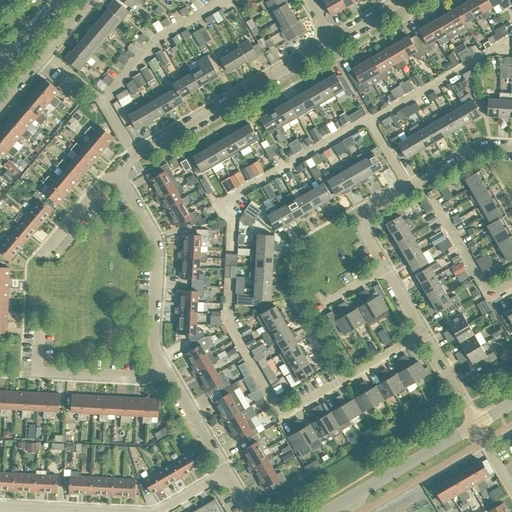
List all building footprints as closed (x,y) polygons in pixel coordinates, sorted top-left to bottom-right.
[(113,0),(106,9),(107,10),(108,10),(121,21),(129,12),(114,0),(113,0)] [(121,0),(132,9),(137,13),(140,9),(135,5),(139,0),(121,0)] [(269,0),(265,2),(271,12),(286,4),(287,4),(288,3),(286,0),(269,0)] [(346,7),(341,0),(321,0),(329,12),(331,16),(343,9),(344,12),(347,10),(346,7)] [(476,0),(470,0),(465,3),(474,18),(479,15),(482,21),(487,18),(476,0)] [(488,0),(476,0),(487,18),(491,16),(488,10),(493,7),(488,0)] [(488,0),(493,7),(498,4),(502,11),(511,5),(508,0),(488,0)] [(465,3),(456,8),(465,23),(468,29),(472,27),(469,21),(474,18),(465,3)] [(271,12),(277,22),(292,13),(287,4),(286,4),(271,12)] [(160,16),(164,11),(158,6),(154,11),(160,16)] [(456,8),(447,14),(459,35),(468,29),(465,23),(456,8)] [(108,10),(107,10),(101,18),(114,29),(121,21),(108,10)] [(277,22),(282,31),(297,22),(292,13),(277,22)] [(447,14),(437,19),(449,40),(459,35),(447,14)] [(101,18),(94,26),(107,37),(114,29),(101,18)] [(437,19),(428,25),(437,40),(440,45),(449,40),(437,19)] [(297,22),(282,31),(288,41),(305,32),(298,21),(297,22)] [(421,35),(416,37),(426,54),(435,48),(431,43),(437,40),(428,25),(418,30),(421,35)] [(94,26),(87,34),(100,46),(107,37),(94,26)] [(204,27),(199,30),(206,43),(211,40),(204,27)] [(190,36),(187,30),(181,33),(184,39),(190,36)] [(206,43),(199,30),(192,34),(200,47),(206,44),(206,43)] [(87,34),(80,43),(93,54),(100,46),(87,34)] [(144,41),(140,36),(139,37),(136,34),(133,39),(137,42),(137,40),(142,44),(144,41)] [(177,35),(172,38),(176,45),(181,42),(177,35)] [(397,38),(398,42),(407,57),(413,54),(416,60),(426,54),(416,37),(411,41),(408,36),(402,40),(401,38),(400,38),(400,37),(399,37),(398,38),(397,38)] [(265,41),(269,48),(274,45),(270,38),(265,41)] [(248,40),(238,46),(247,62),(246,62),(247,63),(258,57),(248,40)] [(398,42),(389,47),(401,68),(406,65),(403,60),(407,57),(398,42)] [(80,43),(73,50),(73,51),(86,62),(93,54),(80,43)] [(238,46),(229,52),(237,67),(246,62),(247,62),(238,46)] [(389,47),(380,53),(389,68),(394,65),(397,71),(400,75),(404,73),(401,68),(389,47)] [(73,51),(73,50),(72,49),(64,59),(79,71),(86,62),(73,51)] [(130,57),(126,53),(122,50),(119,53),(123,56),(128,60),(130,57)] [(155,54),(163,67),(169,63),(161,50),(155,54)] [(237,67),(229,52),(219,57),(228,73),(237,67)] [(380,53),(371,58),(383,79),(387,76),(384,71),(389,68),(380,53)] [(459,64),(453,53),(447,57),(453,67),(459,64)] [(207,56),(197,62),(209,82),(219,76),(207,56)] [(371,58),(361,63),(370,79),(375,76),(378,81),(383,79),(371,58)] [(199,66),(190,71),(200,87),(209,82),(197,62),(199,66)] [(370,79),(361,63),(352,69),(357,78),(352,81),(360,94),(365,91),(365,93),(370,90),(365,82),(370,79)] [(140,70),(147,83),(154,79),(146,66),(140,70)] [(190,71),(181,77),(190,93),(200,87),(190,71)] [(132,78),(138,88),(146,84),(140,73),(132,78)] [(335,74),(325,80),(335,96),(344,90),(348,96),(353,93),(342,75),(337,78),(335,74)] [(414,77),(419,85),(423,83),(421,80),(418,75),(414,77)] [(171,82),(174,86),(181,98),(190,93),(181,77),(171,82)] [(45,80),(38,88),(58,105),(61,102),(54,96),(59,91),(45,80)] [(125,85),(132,96),(140,92),(133,80),(125,85)] [(325,80),(316,85),(325,101),(335,96),(325,80)] [(399,86),(405,94),(414,89),(409,80),(403,83),(402,81),(398,84),(399,86)] [(452,87),(453,89),(459,100),(465,96),(457,83),(452,87)] [(316,85),(306,91),(319,112),(322,110),(319,105),(325,101),(316,85)] [(174,86),(165,92),(174,108),(184,102),(181,98),(174,86)] [(405,94),(399,86),(396,88),(401,97),(405,94)] [(38,88),(31,97),(45,108),(49,103),(55,109),(57,105),(58,105),(38,88)] [(124,98),(126,101),(131,98),(129,95),(126,90),(116,96),(119,101),(124,98)] [(306,91),(297,96),(307,112),(313,109),(316,114),(319,112),(306,91)] [(165,92),(155,97),(165,113),(174,108),(165,92)] [(498,117),(509,118),(510,94),(505,93),(505,100),(499,100),(498,117)] [(297,96),(288,102),(297,118),(307,112),(297,96)] [(31,97),(24,105),(44,121),(47,118),(41,113),(45,108),(31,97)] [(155,97),(146,102),(155,119),(165,113),(155,97)] [(487,117),(498,117),(499,100),(488,99),(487,117)] [(472,100),(463,106),(472,121),(481,115),(472,100)] [(146,102),(137,108),(146,124),(155,119),(146,102)] [(288,102),(279,107),(288,123),(297,118),(288,102)] [(24,105),(17,113),(31,125),(35,120),(41,125),(44,121),(24,105)] [(463,106),(453,111),(462,126),(472,121),(463,106)] [(279,107),(269,112),(282,134),(285,132),(282,127),(288,123),(279,107)] [(146,124),(137,108),(127,114),(136,130),(146,124)] [(77,121),(83,114),(78,110),(72,116),(77,121)] [(453,111),(444,116),(453,132),(462,126),(453,111)] [(282,134),(269,112),(259,118),(269,134),(276,130),(278,134),(276,135),(276,137),(280,144),(286,141),(282,134)] [(17,113),(10,121),(30,138),(33,134),(27,129),(31,125),(17,113)] [(339,116),(344,125),(350,121),(345,113),(339,116)] [(435,122),(444,137),(453,132),(444,116),(439,119),(436,114),(432,116),(435,122)] [(413,127),(425,148),(434,143),(425,127),(420,130),(414,120),(410,123),(413,127)] [(10,121),(3,130),(17,141),(21,136),(27,141),(30,138),(10,121)] [(435,122),(425,127),(434,143),(444,137),(435,122)] [(249,124),(240,130),(249,146),(259,140),(249,124)] [(90,127),(87,130),(107,147),(114,138),(101,127),(96,132),(90,127)] [(309,131),(315,142),(322,139),(315,127),(309,131)] [(412,135),(407,138),(416,153),(425,148),(413,127),(409,129),(412,135)] [(3,130),(0,133),(0,141),(16,154),(19,151),(13,146),(17,141),(3,130)] [(90,139),(86,144),(100,155),(107,147),(87,130),(84,134),(90,139)] [(240,130),(230,135),(240,151),(249,146),(240,130)] [(353,136),(357,143),(362,140),(358,133),(353,136)] [(230,135),(221,141),(231,157),(240,151),(230,135)] [(342,141),(346,147),(350,145),(351,147),(355,144),(350,135),(345,138),(346,139),(342,141)] [(416,153),(407,138),(401,141),(398,135),(390,140),(395,148),(398,146),(406,159),(416,153)] [(304,140),(307,146),(312,144),(308,137),(304,140)] [(16,154),(0,141),(0,155),(2,158),(7,153),(13,158),(16,154)] [(221,141),(212,146),(221,162),(231,157),(221,141)] [(292,144),(297,152),(303,149),(298,141),(292,144)] [(76,143),(73,147),(93,163),(100,155),(86,144),(82,148),(76,143)] [(274,143),(269,146),(275,156),(280,153),(274,143)] [(212,146),(202,151),(212,168),(221,162),(212,146)] [(275,156),(269,146),(264,149),(270,159),(275,156)] [(76,155),(72,160),(86,171),(93,163),(73,147),(70,150),(76,155)] [(389,168),(383,158),(377,147),(370,151),(372,154),(364,159),(373,174),(379,170),(380,173),(384,171),(389,168)] [(212,168),(202,151),(193,157),(194,159),(190,161),(198,174),(201,172),(202,173),(212,168)] [(338,157),(343,165),(344,165),(355,184),(360,181),(362,184),(365,182),(355,165),(350,167),(348,163),(343,154),(338,157)] [(360,162),(355,165),(365,182),(369,180),(367,177),(373,174),(364,159),(361,154),(357,157),(360,162)] [(62,160),(59,163),(79,180),(86,171),(72,160),(68,165),(62,160)] [(4,166),(16,176),(21,171),(8,161),(4,166)] [(249,166),(255,177),(263,172),(257,161),(249,166)] [(308,165),(305,161),(299,164),(300,165),(302,169),(308,165)] [(62,172),(58,177),(72,188),(79,180),(59,163),(57,166),(56,167),(62,172)] [(149,181),(154,190),(170,181),(168,176),(172,173),(170,169),(166,163),(155,170),(158,175),(149,181)] [(319,186),(314,189),(324,206),(328,204),(326,201),(332,198),(320,177),(322,176),(315,165),(309,169),(319,186)] [(341,173),(337,175),(347,193),(350,191),(349,188),(355,184),(344,165),(343,165),(339,168),(341,173)] [(254,177),(248,166),(242,170),(248,181),(254,177)] [(1,177),(10,185),(16,177),(7,170),(1,177)] [(464,179),(470,188),(485,179),(480,170),(464,179)] [(239,172),(230,177),(236,187),(245,182),(239,172)] [(347,193),(337,175),(332,178),(328,172),(323,174),(335,196),(341,192),(343,195),(347,193)] [(186,179),(187,181),(191,179),(193,183),(197,181),(193,175),(186,179)] [(48,176),(45,180),(65,196),(72,188),(58,177),(54,181),(48,176)] [(199,180),(208,195),(213,192),(204,177),(199,180)] [(236,187),(230,177),(220,183),(226,193),(236,187)] [(272,181),(279,192),(285,189),(278,178),(272,181)] [(469,196),(471,199),(490,188),(485,179),(470,188),(473,194),(469,196)] [(65,196),(45,180),(42,183),(49,188),(44,193),(49,197),(54,202),(58,205),(65,196)] [(155,198),(157,201),(181,187),(178,182),(173,185),(170,181),(154,190),(158,196),(155,198)] [(305,185),(301,187),(313,209),(319,205),(321,208),(324,206),(314,189),(309,191),(305,185)] [(162,203),(165,209),(181,199),(178,195),(184,192),(181,187),(157,201),(159,205),(162,203)] [(300,197),(295,199),(306,217),(309,215),(307,212),(313,209),(301,187),(296,190),(300,197)] [(477,200),(480,206),(495,197),(490,188),(471,199),(473,203),(477,200)] [(427,193),(429,198),(436,194),(433,189),(427,193)] [(36,192),(33,196),(38,200),(39,199),(42,196),(36,192)] [(281,208),(277,210),(287,228),(290,226),(289,223),(294,219),(282,198),(280,195),(275,197),(281,208)] [(287,196),(282,198),(294,219),(300,216),(302,219),(306,217),(295,199),(290,202),(287,196)] [(422,196),(418,199),(426,213),(432,209),(428,203),(426,203),(422,196)] [(167,212),(170,218),(187,209),(184,204),(189,201),(186,197),(181,199),(165,209),(162,210),(164,214),(167,212)] [(479,214),(481,217),(501,206),(495,197),(480,206),(483,211),(479,214)] [(38,200),(32,208),(45,219),(52,211),(39,199),(38,200)] [(250,203),(244,211),(256,219),(261,211),(250,203)] [(483,220),(486,226),(490,223),(490,224),(502,217),(505,216),(506,215),(501,206),(481,217),(483,220)] [(32,208),(25,216),(38,227),(45,219),(32,208)] [(388,228),(392,234),(411,223),(408,218),(403,221),(400,216),(405,213),(402,208),(390,215),(393,220),(383,226),(385,230),(388,228)] [(187,209),(170,218),(176,228),(188,221),(191,226),(198,222),(200,226),(208,224),(205,218),(202,219),(199,214),(197,215),(194,211),(189,213),(187,209)] [(287,228),(277,210),(267,216),(275,230),(282,227),(283,230),(287,228)] [(256,219),(244,211),(238,220),(250,228),(256,219)] [(25,216),(18,224),(31,236),(38,227),(25,216)] [(492,235),(507,226),(508,225),(509,225),(509,224),(509,223),(505,216),(502,217),(490,224),(490,223),(486,226),(492,235)] [(210,223),(211,230),(219,228),(218,222),(210,223)] [(392,241),(394,245),(411,235),(408,230),(414,227),(411,223),(392,234),(395,239),(392,241)] [(18,224),(11,233),(24,244),(31,236),(18,224)] [(492,235),(497,244),(511,234),(507,226),(492,235)] [(182,246),(200,247),(212,247),(212,246),(208,241),(209,230),(196,229),(196,235),(182,235),(182,246)] [(11,233),(4,241),(17,252),(24,244),(11,233)] [(431,239),(435,245),(445,239),(442,233),(431,239)] [(257,240),(257,246),(277,247),(277,243),(274,242),(274,235),(251,234),(251,240),(257,240)] [(511,234),(497,244),(502,252),(511,246),(511,234)] [(399,247),(402,252),(417,244),(411,235),(394,245),(396,248),(399,247)] [(451,244),(448,238),(441,243),(444,248),(451,244)] [(17,252),(4,241),(0,245),(0,252),(10,261),(17,252)] [(402,260),(404,263),(422,253),(417,244),(402,252),(405,258),(402,260)] [(178,252),(178,256),(207,258),(207,253),(200,252),(200,247),(182,246),(181,252),(178,252)] [(251,251),(251,256),(273,257),(273,251),(277,251),(277,247),(257,246),(256,251),(251,251)] [(511,246),(502,252),(507,262),(511,258),(511,246)] [(422,253),(404,263),(407,267),(410,265),(413,271),(428,263),(422,253)] [(476,260),(479,266),(490,259),(487,254),(476,260)] [(181,260),(181,267),(199,268),(200,263),(206,263),(207,258),(178,256),(177,260),(181,260)] [(256,262),(256,267),(276,268),(276,264),(272,264),(273,257),(251,256),(250,261),(256,262)] [(461,261),(458,256),(451,259),(454,265),(461,261)] [(490,259),(479,266),(482,272),(493,265),(490,259)] [(416,283),(418,286),(435,276),(432,271),(439,267),(436,263),(415,275),(419,281),(416,283)] [(453,270),(456,276),(465,271),(462,265),(453,270)] [(0,278),(9,279),(10,268),(0,267),(0,278)] [(191,279),(191,285),(204,286),(204,285),(209,286),(209,280),(204,279),(204,274),(199,274),(199,268),(181,267),(180,278),(191,279)] [(249,278),(255,278),(272,279),(272,272),(276,272),(276,268),(256,267),(255,273),(249,273),(249,278)] [(465,271),(456,276),(459,282),(468,277),(465,271)] [(423,288),(426,294),(441,285),(445,282),(443,278),(438,281),(435,276),(418,286),(420,290),(423,288)] [(236,277),(236,278),(235,288),(244,288),(244,277),(236,277)] [(0,289),(9,290),(9,279),(0,278),(0,289)] [(255,278),(254,289),(275,290),(275,286),(271,286),(272,279),(255,278)] [(377,296),(367,302),(378,320),(388,314),(386,310),(380,300),(386,297),(378,284),(372,287),(377,296)] [(179,290),(179,301),(198,302),(198,297),(203,297),(204,286),(191,285),(191,291),(179,290)] [(426,301),(429,305),(446,295),(441,285),(426,294),(430,299),(426,301)] [(0,300),(8,301),(9,290),(0,289),(0,300)] [(275,290),(254,289),(254,295),(237,294),(236,305),(253,306),(254,300),(271,301),(271,294),(274,294),(275,290)] [(480,294),(477,289),(471,292),(474,297),(480,294)] [(446,295),(429,305),(431,308),(434,307),(437,313),(441,310),(444,315),(461,305),(455,295),(449,299),(446,295)] [(175,308),(175,312),(197,313),(198,302),(179,301),(178,308),(175,308)] [(367,302),(357,308),(365,322),(366,322),(368,326),(378,320),(367,302)] [(479,310),(482,316),(492,311),(488,305),(479,310)] [(256,317),(262,327),(284,314),(282,310),(279,312),(275,306),(256,317)] [(357,308),(347,314),(355,328),(365,322),(357,308)] [(511,308),(505,313),(500,316),(504,323),(510,334),(511,332),(511,308)] [(355,328),(347,314),(337,320),(332,311),(326,314),(333,327),(338,324),(344,335),(355,328)] [(178,316),(178,323),(196,324),(197,313),(175,312),(175,316),(178,316)] [(492,312),(488,314),(493,322),(497,320),(492,312)] [(264,338),(268,336),(286,325),(283,319),(286,317),(284,314),(262,327),(265,332),(261,334),(264,338)] [(448,323),(454,333),(468,325),(462,314),(448,323)] [(188,338),(192,344),(203,337),(200,333),(196,333),(196,324),(178,323),(177,334),(188,335),(188,338)] [(274,338),(277,342),(295,332),(293,329),(290,331),(286,325),(268,336),(270,340),(274,338)] [(454,333),(460,344),(474,335),(468,325),(454,333)] [(241,331),(244,337),(252,332),(249,326),(241,331)] [(500,327),(491,332),(494,337),(503,332),(500,327)] [(277,342),(283,352),(297,344),(294,338),(297,336),(295,332),(277,342)] [(463,349),(461,351),(464,355),(466,354),(480,345),(474,335),(460,344),(463,349)] [(214,343),(210,336),(203,337),(192,344),(194,349),(185,354),(190,364),(206,355),(211,352),(208,347),(214,343)] [(246,343),(249,347),(256,343),(253,339),(246,343)] [(391,344),(388,339),(382,342),(385,347),(391,344)] [(378,352),(372,343),(367,346),(372,355),(378,352)] [(251,351),(254,356),(266,349),(263,344),(251,351)] [(279,354),(284,364),(306,351),(303,348),(300,349),(297,344),(283,352),(279,354)] [(480,345),(466,354),(472,365),(479,360),(483,367),(497,359),(493,352),(486,356),(480,345)] [(290,373),(308,362),(305,356),(308,355),(306,351),(284,364),(290,373)] [(193,375),(212,364),(220,359),(217,356),(214,358),(211,352),(206,355),(190,364),(194,370),(191,372),(193,375)] [(401,371),(397,374),(405,388),(415,382),(407,368),(401,357),(395,360),(401,369),(401,371)] [(418,361),(407,368),(415,382),(426,376),(418,361)] [(245,362),(238,366),(240,371),(247,367),(245,362)] [(265,362),(260,365),(263,370),(269,366),(267,362),(265,362)] [(308,362),(290,373),(289,373),(295,383),(317,370),(314,366),(311,368),(308,362)] [(198,377),(201,383),(217,373),(212,364),(193,375),(195,379),(198,377)] [(217,387),(220,392),(231,385),(230,385),(222,371),(217,373),(201,383),(207,392),(217,387)] [(382,382),(376,386),(384,400),(395,394),(384,376),(381,371),(376,374),(380,381),(381,381),(382,382)] [(389,373),(384,376),(395,394),(405,388),(397,374),(391,377),(389,373)] [(268,380),(270,384),(278,380),(275,376),(268,380)] [(278,380),(270,384),(273,390),(282,384),(279,379),(278,380)] [(213,403),(218,412),(239,400),(234,391),(239,388),(236,382),(230,385),(231,385),(220,392),(223,397),(213,403)] [(257,384),(249,389),(251,393),(260,388),(257,384)] [(367,384),(363,387),(374,406),(384,400),(376,386),(370,389),(367,384)] [(363,387),(362,387),(362,386),(357,389),(361,394),(355,398),(363,412),(374,406),(363,387)] [(9,409),(16,409),(16,392),(6,391),(4,417),(9,417),(9,409)] [(21,418),(26,418),(27,392),(16,392),(16,409),(22,410),(21,418)] [(31,410),(37,410),(38,393),(27,392),(26,418),(31,418),(31,410)] [(43,419),(47,419),(49,394),(38,393),(37,410),(43,411),(43,419)] [(49,394),(47,419),(52,419),(53,411),(59,412),(60,394),(49,394)] [(77,421),(82,421),(83,395),(72,395),(71,412),(78,413),(77,421)] [(87,413),(93,413),(94,396),(83,395),(82,421),(86,421),(87,413)] [(341,395),(336,398),(349,420),(360,414),(352,400),(346,403),(341,395)] [(99,422),(103,422),(105,396),(94,396),(93,413),(99,414),(99,422)] [(108,414),(114,414),(115,397),(105,396),(103,422),(108,422),(108,414)] [(120,423),(125,423),(126,398),(115,397),(114,414),(121,415),(120,423)] [(130,415),(136,416),(137,398),(126,398),(125,423),(129,423),(130,415)] [(142,424),(146,424),(148,399),(137,398),(136,416),(142,416),(142,424)] [(336,409),(331,412),(342,431),(352,425),(349,420),(336,398),(332,400),(336,409)] [(148,399),(146,424),(151,424),(151,416),(158,417),(159,399),(148,399)] [(219,420),(221,423),(245,409),(239,400),(218,412),(222,418),(219,420)] [(314,408),(331,437),(332,438),(343,432),(342,431),(331,412),(325,416),(324,414),(324,413),(319,405),(314,408)] [(315,421),(310,424),(318,438),(321,443),(331,437),(314,408),(309,411),(315,421)] [(226,425),(229,431),(250,419),(245,409),(221,423),(223,427),(226,425)] [(245,435),(248,440),(259,434),(258,433),(255,428),(250,419),(229,431),(235,441),(245,435)] [(301,422),(296,424),(300,430),(305,427),(301,422)] [(265,429),(262,424),(255,428),(258,433),(265,429)] [(296,424),(292,427),(295,433),(300,430),(296,424)] [(305,427),(300,430),(308,444),(318,438),(310,424),(305,427)] [(156,432),(159,437),(170,432),(167,426),(156,432)] [(312,451),(308,444),(300,430),(295,433),(289,436),(297,451),(301,457),(312,451)] [(241,451),(246,461),(263,451),(267,448),(259,434),(248,440),(251,445),(241,451)] [(36,453),(37,443),(27,443),(27,453),(36,453)] [(247,468),(249,472),(273,458),(270,453),(265,456),(263,451),(246,461),(250,466),(247,468)] [(190,452),(181,457),(190,473),(199,467),(190,452)] [(181,457),(171,463),(180,478),(190,473),(181,457)] [(254,473),(257,479),(273,470),(268,461),(273,458),(249,472),(251,475),(254,473)] [(471,467),(484,489),(488,487),(484,480),(490,476),(481,461),(471,467)] [(171,463),(162,468),(171,483),(180,478),(171,463)] [(471,467),(462,472),(471,487),(476,484),(480,491),(483,490),(484,489),(471,467)] [(162,468),(153,474),(161,489),(171,483),(162,468)] [(273,470),(257,479),(263,489),(273,483),(276,488),(287,482),(281,472),(276,475),(273,470)] [(462,472),(453,478),(466,500),(470,498),(466,490),(471,487),(462,472)] [(2,490),(13,491),(14,473),(3,473),(2,490)] [(13,491),(24,491),(25,474),(14,473),(13,491)] [(24,491),(35,492),(36,474),(25,474),(24,491)] [(35,492),(45,493),(46,475),(36,474),(35,492)] [(161,489),(153,474),(143,479),(152,494),(161,489)] [(46,475),(45,493),(57,493),(58,476),(46,475)] [(69,494),(80,494),(81,477),(70,476),(69,494)] [(80,494),(91,495),(92,477),(81,477),(80,494)] [(91,495),(101,495),(102,478),(92,477),(91,495)] [(101,495),(112,496),(113,478),(102,478),(101,495)] [(112,496),(123,497),(124,479),(113,478),(112,496)] [(453,478),(443,483),(452,498),(458,495),(462,502),(466,500),(453,478)] [(124,479),(123,497),(134,497),(135,480),(124,479)] [(452,498),(443,483),(434,489),(447,511),(451,508),(447,501),(452,498)] [(499,497),(494,490),(488,493),(493,500),(499,497)] [(222,511),(215,499),(198,509),(199,511),(222,511)] [(488,511),(508,511),(503,503),(488,511)]
